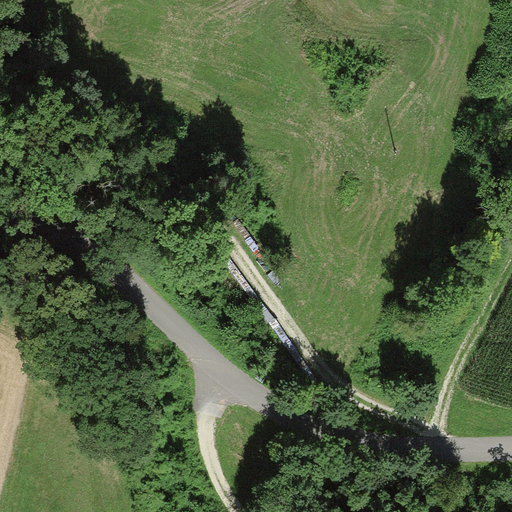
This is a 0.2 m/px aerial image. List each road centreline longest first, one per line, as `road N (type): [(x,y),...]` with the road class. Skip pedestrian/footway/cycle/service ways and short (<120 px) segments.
road 1 (unclassified): [(0,208),(70,217),(109,246),(260,399),(370,439),(451,451),(511,448)]
road 2 (track): [(0,85),(158,178),(219,236),(335,388),(428,428)]
road 3 (track): [(421,447),(511,252)]
road 4 (track): [(220,362),(198,446),(245,511)]
